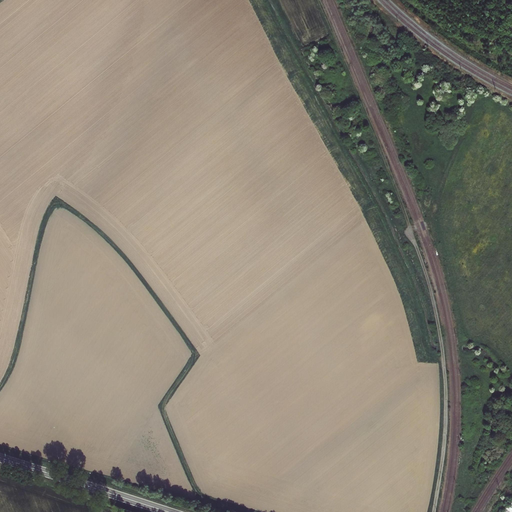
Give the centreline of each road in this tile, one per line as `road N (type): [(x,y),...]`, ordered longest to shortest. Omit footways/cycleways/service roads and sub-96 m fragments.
road 1 (track): [(0,386),(14,359),(41,228),(48,208),(60,202),(121,254),(178,326),(191,363),(168,395),(167,421),(196,494),(246,511)]
road 2 (track): [(318,0),(432,296),(445,389),(433,511)]
road 3 (secondary): [(0,457),(168,511)]
